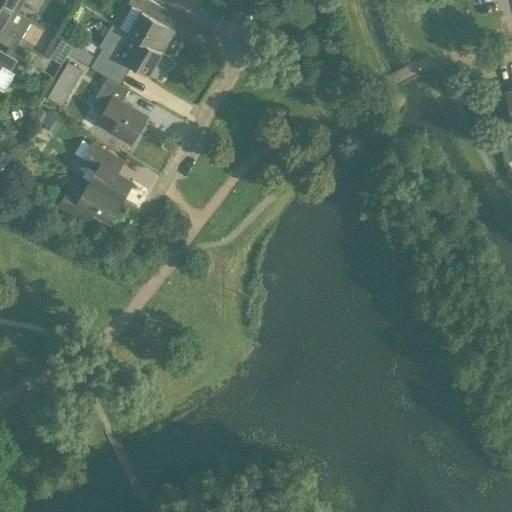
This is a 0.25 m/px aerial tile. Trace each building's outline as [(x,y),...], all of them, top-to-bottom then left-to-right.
[(0,0),(0,1),(17,11),(23,0),(0,0)] [(128,33),(161,52),(174,30),(166,9),(151,0),(129,0),(128,2),(141,11),(128,33)] [(17,11),(0,1),(0,41),(14,49),(31,20),(17,11)] [(68,53),(107,76),(119,84),(131,65),(148,75),(161,52),(128,33),(118,27),(112,24),(98,46),(102,48),(97,56),(74,43),(68,53)] [(73,44),(61,37),(50,56),(62,63),(73,44)] [(0,66),(1,65),(10,71),(17,60),(0,49),(0,66)] [(56,81),(71,89),(82,70),(67,61),(56,81)] [(128,89),(119,84),(107,76),(91,102),(104,109),(96,122),(131,142),(146,116),(121,101),(128,89)] [(511,89),(505,91),(506,91),(497,93),(495,97),(501,121),(503,131),(511,128),(511,89)] [(55,133),(61,122),(51,116),(45,127),(55,133)] [(96,170),(89,182),(120,200),(132,179),(110,166),(116,156),(92,141),(81,161),(96,170)] [(108,221),(120,200),(89,182),(82,193),(70,186),(59,205),(80,218),(86,208),(108,221)]
